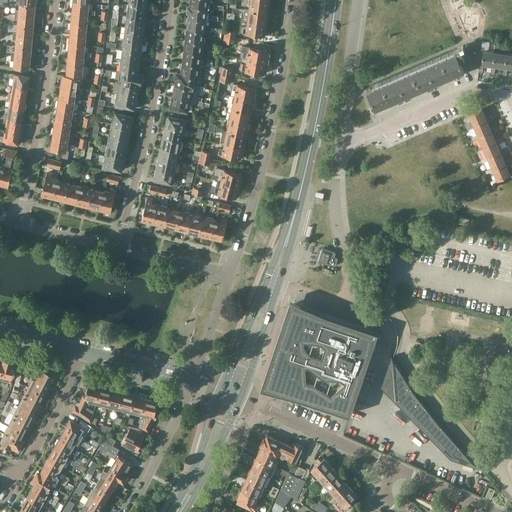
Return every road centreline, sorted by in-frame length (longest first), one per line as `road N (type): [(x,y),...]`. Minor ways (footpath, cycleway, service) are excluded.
road 1 (unclassified): [(230,275),(271,128),(292,0)]
road 2 (residential): [(118,247),(170,0)]
road 3 (unclassified): [(279,282),(333,299),(348,290),(337,223),(337,139)]
road 4 (residential): [(55,0),(17,221)]
road 5 (residential): [(498,93),(456,97),(337,139)]
road 6 (residential): [(191,378),(125,511)]
road 7 (residential): [(337,139),(357,0)]
road 8 (primary): [(312,137),(334,0)]
road 9 (residential): [(21,470),(81,349)]
road 10 (primary): [(221,390),(171,511)]
road 11 (residential): [(395,468),(281,416)]
road 12 (primary): [(240,397),(279,282)]
road 13 (primary): [(267,279),(221,390)]
